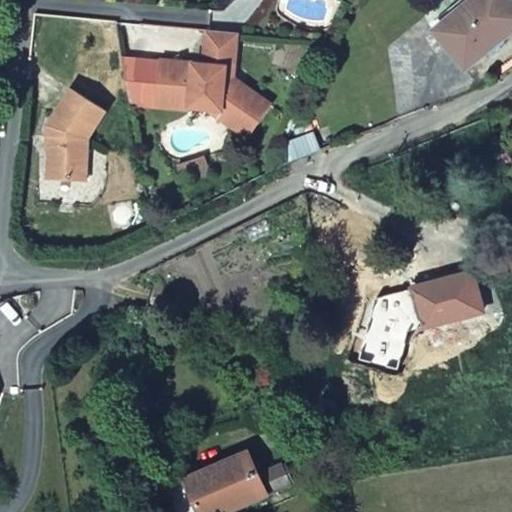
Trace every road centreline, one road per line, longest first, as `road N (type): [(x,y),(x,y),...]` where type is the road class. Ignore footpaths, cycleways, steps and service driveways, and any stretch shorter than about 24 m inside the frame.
road 1 (residential): [(511,80),(113,275),(3,277)]
road 2 (residential): [(20,0),(0,201)]
